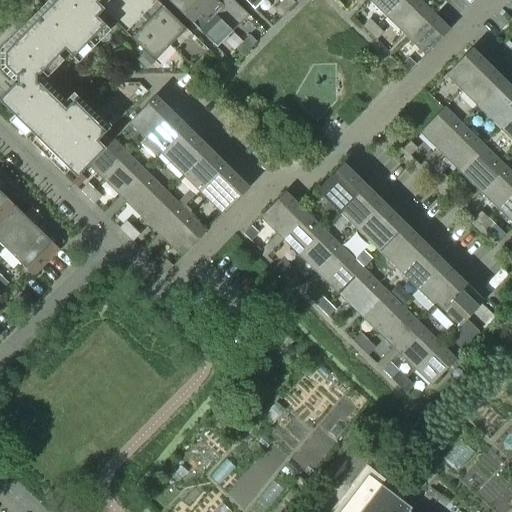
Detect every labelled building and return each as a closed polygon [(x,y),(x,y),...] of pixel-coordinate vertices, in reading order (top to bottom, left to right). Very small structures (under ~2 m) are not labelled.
[(105,26),(96,17),(102,11),(90,0),(56,0),(5,53),(5,67),(14,76),(28,76),(31,72),(35,75),(39,75),(64,50),(73,58),(105,26)] [(185,29),(155,0),(90,0),(102,11),(154,62),(185,29)] [(167,0),(213,45),(257,0),(167,0)] [(294,4),(290,0),(283,0),(280,4),(288,11),(294,4)] [(372,0),(388,14),(401,0),(372,0)] [(410,36),(432,14),(417,0),(401,0),(388,14),(410,36)] [(288,11),(280,4),(273,11),(281,18),(288,11)] [(427,53),(449,31),(432,14),(410,36),(427,53)] [(376,27),(369,20),(362,27),(368,34),(376,27)] [(375,41),(383,34),(376,27),(368,34),(375,41)] [(250,49),(256,43),(249,35),(242,42),(250,49)] [(243,56),(250,49),(242,42),(236,49),(243,56)] [(511,89),(471,49),(447,73),(511,136),(511,89)] [(408,73),(415,65),(408,59),(401,66),(408,73)] [(106,133),(73,101),(65,109),(39,84),(35,84),(31,88),(28,84),(14,84),(0,98),(0,102),(77,178),(91,163),(90,163),(103,150),(102,150),(104,148),(97,141),(106,133)] [(248,189),(154,96),(131,120),(225,213),(248,189)] [(467,130),(443,108),(421,130),(445,153),(467,130)] [(461,169),(483,146),(467,130),(445,153),(461,169)] [(106,178),(128,156),(112,140),(104,148),(102,150),(103,150),(90,163),(91,163),(106,178)] [(416,149),(409,142),(402,150),(409,157),(416,149)] [(505,168),(483,146),(461,169),(483,191),(505,168)] [(150,178),(128,156),(106,178),(128,200),(150,178)] [(342,164),(341,166),(319,188),(459,326),(483,302),(342,164)] [(499,207),(511,193),(511,174),(505,168),(483,191),(499,207)] [(441,188),(449,181),(442,174),(434,182),(441,188)] [(144,216),(166,194),(150,178),(128,200),(144,216)] [(448,195),(456,188),(449,181),(441,188),(448,195)] [(87,198),(94,191),(87,184),(80,191),(87,198)] [(94,205),(101,197),(94,191),(87,198),(94,205)] [(0,221),(14,206),(0,192),(0,221)] [(285,238),(307,215),(284,193),(262,215),(285,238)] [(511,193),(499,207),(511,218),(511,193)] [(189,216),(166,194),(144,216),(167,238),(189,216)] [(0,244),(3,247),(36,214),(30,209),(23,215),(14,206),(0,221),(0,244)] [(480,226),(487,219),(480,212),(473,219),(480,226)] [(59,250),(47,239),(34,226),(41,219),(36,214),(3,247),(33,277),(59,250)] [(302,254),(324,232),(307,215),(285,238),(302,254)] [(184,255),(206,232),(189,216),(167,238),(184,255)] [(494,226),(487,219),(480,226),(487,233),(494,226)] [(132,228),(125,222),(118,229),(125,236),(132,228)] [(257,234),(250,227),(243,235),(250,241),(257,234)] [(132,242),(139,235),(132,228),(125,236),(132,242)] [(324,276),(346,253),(324,232),(302,254),(324,276)] [(340,291),(362,269),(346,253),(324,276),(340,291)] [(282,273),(289,266),(282,259),(275,266),(282,273)] [(165,274),(172,267),(165,260),(158,268),(165,274)] [(289,280),(296,273),(289,266),(282,273),(289,280)] [(363,314),(385,291),(362,269),(340,291),(363,314)] [(379,330),(401,307),(385,291),(363,314),(379,330)] [(321,311),(328,304),(321,297),(314,304),(321,311)] [(335,310),(328,304),(321,311),(328,318),(335,310)] [(423,329),(401,307),(379,330),(401,351),(423,329)] [(439,345),(423,329),(401,351),(417,367),(439,345)] [(367,342),(360,335),(352,342),(359,349),(367,342)] [(366,356),(374,348),(367,342),(359,349),(366,356)] [(434,383),(455,361),(439,345),(417,367),(434,383)] [(398,387),(405,380),(398,373),(391,380),(398,387)] [(405,394),(412,386),(405,380),(398,387),(405,394)] [(415,511),(381,485),(359,511),(415,511)]
